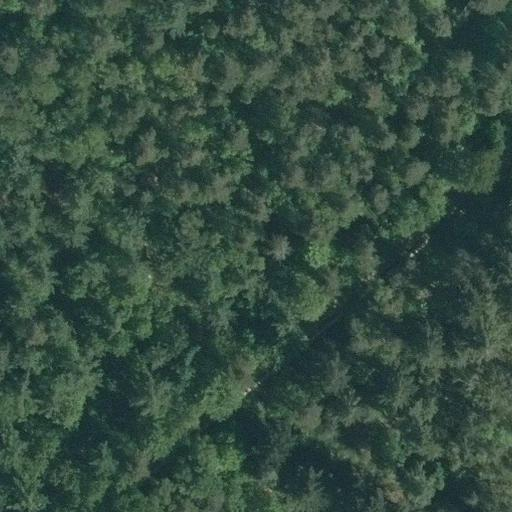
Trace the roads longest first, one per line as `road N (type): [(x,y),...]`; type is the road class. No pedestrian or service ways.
road 1 (track): [(82,511),(511,150)]
road 2 (track): [(169,0),(338,310)]
